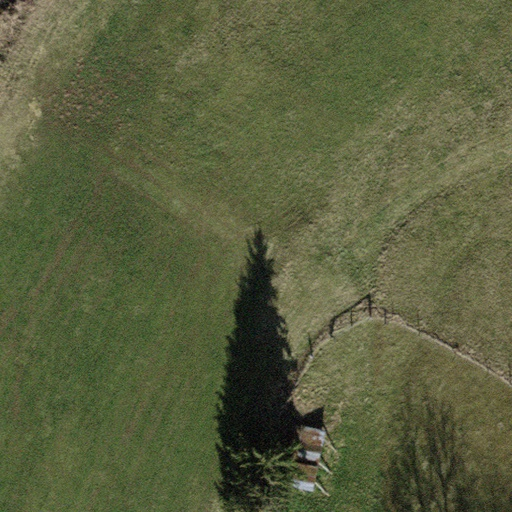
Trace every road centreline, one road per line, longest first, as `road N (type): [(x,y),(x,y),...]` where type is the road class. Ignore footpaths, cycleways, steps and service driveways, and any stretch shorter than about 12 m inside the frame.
road 1 (track): [(247,511),(345,291),(511,165)]
road 2 (track): [(345,291),(359,511)]
